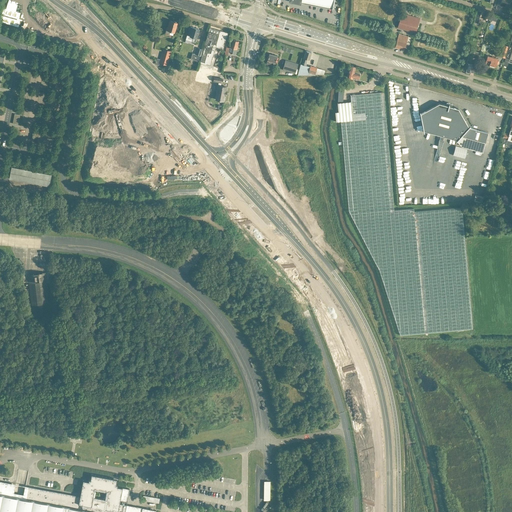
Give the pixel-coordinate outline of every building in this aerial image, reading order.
[(301,4),(301,3),(305,3),(305,4),(332,9),(334,0),(288,0),(289,1),(290,1),(289,2),(301,4)] [(403,23),(399,22),(397,28),(416,33),(417,27),(414,26),(415,22),(419,23),(420,19),(402,13),(400,18),(404,19),(403,23)] [(167,27),(165,33),(173,35),(175,30),(176,31),(176,27),(177,23),(170,20),(168,27),(167,27)] [(187,35),(186,40),(192,42),(195,42),(199,29),(190,27),(189,27),(188,30),(189,31),(191,32),(190,36),(187,35)] [(399,34),(395,47),(398,49),(400,49),(401,49),(404,50),(408,37),(399,34)] [(232,54),(236,55),(238,46),(237,46),(238,41),(232,39),(231,44),(230,48),(234,49),(232,54)] [(198,62),(202,49),(198,48),(196,55),(192,54),(191,59),(198,62)] [(172,52),(163,49),(159,63),(168,66),(172,52)] [(312,52),(306,51),(302,64),(305,65),(307,60),(309,60),(312,52)] [(478,59),(480,53),(474,51),(473,53),(470,52),(464,71),(470,72),(472,67),(475,68),(476,65),(471,64),(473,57),(478,59)] [(270,65),(271,61),(272,62),(271,66),(274,67),(275,63),(277,56),(269,54),(267,60),(266,64),(270,65)] [(491,58),(488,57),(487,61),(490,62),(489,65),(496,67),(496,64),(497,64),(498,61),(497,61),(498,58),(494,57),(494,58),(491,57),(491,58)] [(282,70),(295,74),(297,65),(285,61),(282,70)] [(301,64),(297,75),(315,75),(315,74),(319,74),(320,70),(316,69),(316,68),(310,67),(305,65),(302,64),(301,64)] [(353,79),(353,78),(359,80),(360,75),(354,73),(356,67),(354,67),(353,66),(352,65),(351,66),(350,66),(348,77),(353,79)] [(217,92),(216,97),(216,99),(224,101),(225,96),(226,96),(227,91),(226,91),(227,87),(221,86),(221,83),(222,83),(222,79),(214,77),(214,81),(219,82),(218,86),(216,92),(217,92)] [(352,121),(341,122),(344,164),(349,211),(379,270),(400,335),(473,329),(462,208),(414,212),(414,209),(394,211),(389,160),(385,118),(383,92),(350,95),(351,102),(352,121)] [(336,122),(341,122),(352,121),(351,102),(337,103),(338,112),(335,112),(336,122)] [(457,141),(462,147),(483,152),(488,133),(469,127),(470,127),(469,126),(469,127),(458,109),(449,106),(449,105),(448,106),(439,103),(421,114),(420,113),(424,132),(424,131),(457,140),(456,141),(457,141)] [(501,143),(506,144),(511,146),(511,119),(510,126),(511,127),(509,134),(504,133),(501,143)] [(10,177),(50,185),(51,177),(11,169),(10,177)] [(195,265),(195,264),(203,253),(194,247),(186,257),(186,258),(185,258),(195,265)] [(34,274),(28,274),(31,305),(36,305),(37,308),(44,307),(44,304),(49,303),(45,272),(39,273),(34,274)] [(0,481),(0,511),(149,511),(119,506),(120,502),(127,504),(130,489),(123,488),(117,487),(118,485),(116,485),(116,482),(113,481),(113,478),(92,474),(91,480),(89,480),(89,481),(83,480),(80,496),(29,487),(12,483),(0,481)]
